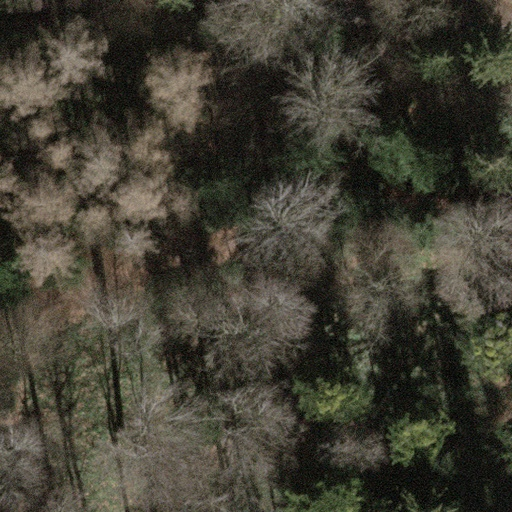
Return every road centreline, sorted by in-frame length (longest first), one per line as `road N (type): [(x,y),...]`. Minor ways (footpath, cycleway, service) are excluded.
road 1 (track): [(260,0),(430,28),(511,31)]
road 2 (track): [(0,6),(185,0)]
